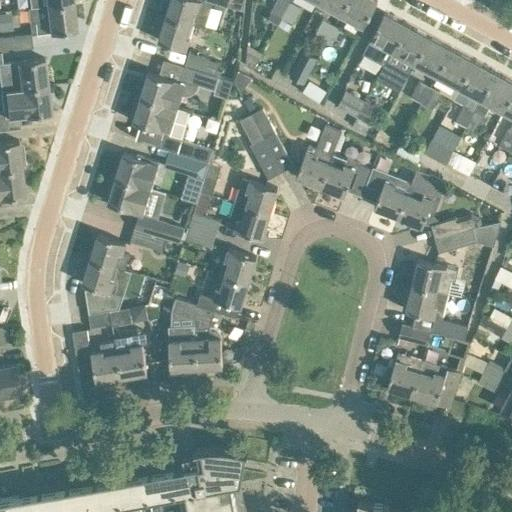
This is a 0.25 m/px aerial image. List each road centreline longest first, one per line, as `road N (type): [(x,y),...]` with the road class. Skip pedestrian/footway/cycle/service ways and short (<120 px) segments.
road 1 (residential): [(49,431),(30,310),(33,248),(116,0)]
road 2 (residential): [(338,423),(378,274),(368,246),(340,229),(323,229),(298,245),(241,409)]
road 3 (residential): [(49,431),(241,409)]
road 4 (residential): [(338,423),(511,485)]
